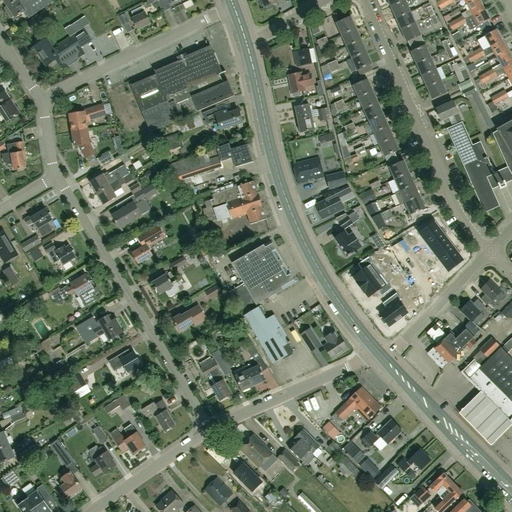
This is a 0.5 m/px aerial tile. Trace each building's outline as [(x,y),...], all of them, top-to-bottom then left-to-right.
[(2,0),(4,2),(7,6),(5,7),(4,8),(8,13),(11,19),(12,18),(13,17),(14,18),(14,19),(19,16),(23,13),(25,16),(27,19),(42,10),(56,1),(55,0),(2,0)] [(86,0),(82,3),(100,29),(110,22),(100,8),(102,6),(98,0),(86,0)] [(159,0),(157,1),(160,6),(161,9),(178,0),(159,0)] [(276,0),(257,0),(260,7),(263,6),(264,9),(265,8),(266,11),(273,8),(272,6),(278,4),(276,0)] [(447,7),(442,0),(440,0),(436,3),(440,10),(447,7)] [(477,0),(475,0),(466,5),(469,10),(461,14),(462,17),(462,16),(464,20),(483,10),(477,0)] [(410,13),(404,1),(390,7),(395,19),(410,13)] [(432,22),(437,20),(431,6),(426,8),(432,22)] [(131,12),(133,18),(132,19),(137,31),(150,24),(145,13),(144,13),(142,7),(131,12)] [(462,17),(456,20),(460,27),(466,24),(468,26),(475,22),(478,26),(488,21),(489,20),(483,10),(464,20),(462,16),(462,17)] [(117,17),(122,26),(130,22),(125,13),(117,17)] [(415,24),(410,13),(395,19),(400,31),(415,24)] [(444,18),(446,22),(451,20),(449,16),(452,15),(451,13),(448,15),(448,16),(444,18)] [(341,37),(355,30),(350,18),(335,25),(341,37)] [(319,35),(330,31),(325,20),(314,25),(319,35)] [(460,27),(456,20),(448,24),(453,31),(460,27)] [(488,21),(478,26),(484,37),(494,31),(488,21)] [(421,36),(415,24),(400,31),(406,43),(408,42),(421,36)] [(91,41),(84,30),(54,50),(46,39),(34,47),(47,66),(55,61),(61,69),(84,54),(80,48),(91,41)] [(355,30),(341,37),(346,49),(361,42),(355,30)] [(495,30),(494,31),(484,37),(490,47),(490,48),(501,41),(495,30)] [(429,55),(421,36),(408,42),(412,52),(410,53),(414,61),(429,55)] [(319,46),(328,41),(326,37),(317,41),(319,46)] [(328,41),(319,46),(321,50),(330,46),(328,41)] [(483,51),(469,60),(471,63),(485,56),(489,63),(496,58),(507,52),(501,41),(490,48),(490,47),(483,51)] [(361,42),(346,49),(351,60),(366,53),(361,42)] [(165,98),(219,75),(225,72),(222,73),(210,45),(209,45),(210,47),(186,57),(186,58),(155,72),(154,70),(154,71),(156,77),(132,87),(143,112),(167,102),(165,98)] [(450,49),(449,46),(444,48),(449,60),(454,58),(453,56),(457,54),(454,48),(450,49)] [(469,60),(483,51),(481,48),(463,58),(465,62),(469,60)] [(309,49),(298,51),(301,66),(312,64),(309,49)] [(496,58),(500,65),(502,69),(511,63),(511,60),(507,52),(496,58)] [(371,65),(366,53),(351,60),(345,63),(350,74),(356,72),(371,65)] [(434,68),(429,55),(414,61),(420,74),(434,68)] [(329,69),(338,65),(336,60),(327,64),(329,69)] [(456,74),(465,70),(462,65),(458,66),(456,63),(452,65),(456,74)] [(511,63),(502,69),(508,79),(511,77),(511,63)] [(338,65),(329,69),(331,73),(340,69),(338,65)] [(434,68),(420,74),(425,87),(440,80),(434,68)] [(481,81),(495,73),(493,69),(478,77),(479,78),(481,81)] [(469,78),(465,70),(456,74),(459,83),(464,81),(464,80),(469,78)] [(300,96),(299,93),(305,91),(304,86),(312,84),(311,78),(310,73),(301,75),(301,74),(288,76),(292,98),(300,96)] [(497,76),(495,73),(481,81),(483,85),(497,76)] [(167,102),(143,112),(142,113),(150,133),(176,121),(234,96),(227,82),(223,84),(219,75),(165,98),(167,102)] [(462,92),(474,87),(470,79),(457,85),(461,92),(462,92)] [(446,94),(440,80),(425,87),(431,100),(446,94)] [(358,100),(372,93),(367,81),(352,88),(358,100)] [(340,86),(330,91),(333,98),(343,94),(340,86)] [(474,87),(462,92),(464,98),(472,94),(474,99),(478,96),(474,87)] [(492,102),(486,105),(491,114),(498,110),(495,105),(509,97),(504,90),(490,98),(492,102)] [(17,108),(16,108),(5,92),(0,94),(0,100),(3,105),(0,106),(0,114),(6,123),(10,120),(20,114),(18,112),(19,110),(17,108)] [(372,93),(358,100),(363,111),(378,105),(372,93)] [(336,108),(345,104),(343,100),(334,104),(336,108)] [(444,106),(436,110),(438,116),(441,122),(445,120),(449,118),(451,123),(453,127),(454,126),(458,125),(462,123),(458,114),(453,103),(444,106)] [(347,109),(345,104),(336,108),(338,113),(347,109)] [(71,130),(87,127),(86,122),(106,115),(103,105),(83,111),(83,112),(80,113),(80,111),(69,113),(71,130)] [(383,116),(378,105),(363,111),(368,123),(383,116)] [(317,111),(310,112),(308,106),(295,109),(297,121),(311,118),(311,117),(318,116),(319,117),(329,114),(328,108),(317,110),(317,111)] [(207,125),(217,121),(220,131),(242,123),(238,110),(232,112),(231,109),(219,113),(217,108),(203,114),(207,125)] [(388,128),(383,116),(368,123),(373,135),(388,128)] [(311,118),(297,121),(300,134),(314,131),(311,118)] [(453,127),(447,130),(466,172),(485,213),(492,210),(499,207),(495,199),(492,190),(495,189),(499,187),(499,188),(500,190),(503,189),(506,187),(505,186),(505,184),(511,180),(511,121),(496,130),(497,132),(493,135),(500,151),(508,168),(503,170),(494,174),(487,159),(480,143),(476,145),(472,147),(467,135),(462,123),(458,125),(454,126),(453,127)] [(346,132),(355,128),(353,123),(344,127),(346,132)] [(131,137),(132,141),(144,137),(141,126),(133,129),(135,135),(131,137)] [(87,127),(71,130),(74,147),(79,146),(86,159),(95,155),(89,144),(87,127)] [(355,128),(346,132),(348,136),(357,132),(355,128)] [(393,140),(388,128),(373,135),(378,146),(393,140)] [(182,147),(178,136),(164,140),(168,152),(182,147)] [(152,137),(141,144),(146,152),(157,146),(152,137)] [(393,140),(378,146),(383,158),(384,158),(395,153),(398,151),(393,140)] [(7,165),(10,164),(13,164),(14,171),(25,169),(23,161),(26,160),(23,142),(7,145),(8,153),(2,154),(3,162),(7,165)] [(207,153),(170,165),(173,170),(179,181),(212,170),(222,167),(220,162),(232,158),(235,168),(253,162),(247,145),(231,150),(229,144),(216,149),(217,150),(207,153)] [(356,155),(365,151),(363,146),(354,150),(356,155)] [(331,164),(342,162),(339,151),(328,154),(331,164)] [(365,151),(356,155),(343,160),(344,162),(352,159),(353,162),(368,156),(365,151)] [(110,152),(96,159),(100,167),(114,159),(110,152)] [(400,164),(395,153),(384,158),(389,169),(400,164)] [(319,159),(293,165),(298,185),(324,178),(319,159)] [(403,162),(400,164),(389,169),(388,169),(394,181),(408,174),(403,162)] [(169,164),(162,168),(166,174),(173,170),(170,165),(169,164)] [(107,172),(103,175),(90,183),(96,193),(129,174),(124,166),(118,170),(120,174),(111,179),(107,172)] [(84,179),(94,178),(93,171),(83,172),(84,179)] [(129,174),(96,193),(103,205),(116,197),(113,193),(122,188),(121,186),(125,183),(126,184),(133,180),(129,174)] [(342,174),(325,178),(328,191),(345,186),(342,174)] [(413,186),(408,174),(394,181),(398,192),(394,194),(394,195),(413,186)] [(372,190),(381,186),(379,181),(370,185),(372,189),(372,190)] [(228,223),(227,219),(232,218),(232,219),(247,214),(250,225),(266,220),(262,209),(263,209),(258,192),(257,193),(253,182),(212,195),(213,200),(205,203),(206,208),(203,209),(204,214),(201,215),(204,224),(217,220),(217,222),(222,221),(223,224),(228,223)] [(138,183),(129,189),(133,195),(142,190),(138,183)] [(152,185),(130,197),(133,203),(112,216),(119,229),(134,220),(133,218),(140,214),(135,205),(139,203),(138,202),(146,197),(147,199),(157,194),(152,185)] [(326,201),(316,206),(322,219),(343,209),(339,199),(342,198),(342,197),(351,192),(350,191),(348,186),(348,185),(339,190),(338,188),(323,196),(326,201)] [(419,198),(413,186),(394,195),(399,205),(403,203),(404,204),(419,198)] [(364,207),(371,203),(366,193),(358,196),(364,207)] [(424,209),(419,198),(404,204),(409,216),(410,215),(412,220),(422,216),(420,211),(424,209)] [(376,202),(366,207),(370,216),(380,211),(376,202)] [(52,230),(48,223),(52,221),(45,210),(37,215),(36,213),(24,220),(28,226),(33,222),(37,230),(37,229),(42,236),(52,230)] [(346,214),(336,219),(338,223),(343,230),(359,220),(354,212),(348,217),(346,214)] [(426,244),(441,232),(434,222),(419,234),(426,244)] [(137,238),(143,247),(132,253),(138,264),(152,256),(149,251),(152,250),(149,246),(165,237),(158,225),(137,238)] [(0,250),(2,253),(0,254),(3,260),(5,259),(6,260),(17,254),(4,232),(0,233),(0,250)] [(352,233),(348,236),(345,232),(334,239),(346,258),(362,248),(352,233)] [(433,253),(448,241),(441,232),(426,244),(433,253)] [(32,246),(29,240),(21,245),(24,250),(25,252),(33,247),(32,246)] [(263,277),(285,266),(270,241),(263,245),(248,254),(263,277)] [(441,262),(456,251),(448,241),(433,253),(441,262)] [(204,257),(214,251),(208,242),(198,248),(204,257)] [(52,243),(43,248),(47,255),(56,249),(52,243)] [(415,243),(411,246),(415,252),(419,249),(415,243)] [(53,252),(54,255),(56,255),(62,266),(77,257),(69,245),(66,248),(64,246),(53,252)] [(30,253),(35,262),(43,257),(38,248),(30,253)] [(214,251),(204,257),(209,265),(224,256),(219,248),(214,251)] [(448,272),(463,261),(456,251),(441,262),(448,272)] [(422,253),(418,256),(422,262),(426,258),(422,253)] [(263,277),(248,254),(232,264),(243,284),(227,294),(241,315),(256,306),(275,295),(263,277)] [(183,256),(168,265),(172,272),(187,263),(183,256)] [(356,283),(360,288),(380,272),(369,257),(357,264),(362,270),(353,277),(357,282),(356,283)] [(426,258),(422,262),(427,267),(431,264),(426,258)] [(26,269),(30,274),(34,272),(31,266),(26,269)] [(295,283),(285,266),(263,277),(275,295),(283,290),(295,283)] [(19,281),(11,267),(3,271),(11,286),(19,281)] [(433,268),(429,271),(434,277),(438,274),(433,268)] [(392,288),(380,272),(360,288),(364,293),(365,293),(368,298),(378,291),(382,296),(392,288)] [(152,283),(159,295),(165,291),(169,298),(174,295),(180,292),(178,287),(182,285),(179,279),(171,283),(166,274),(152,283)] [(71,286),(68,288),(67,286),(60,290),(57,284),(55,285),(54,284),(50,286),(51,288),(46,291),(50,297),(52,296),(57,304),(62,305),(63,300),(68,303),(70,296),(75,292),(84,307),(96,300),(94,296),(99,293),(91,280),(89,282),(85,275),(70,284),(71,286)] [(505,296),(501,292),(489,281),(481,290),(485,294),(480,299),(487,306),(490,304),(494,308),(505,296)] [(218,286),(205,293),(208,300),(221,292),(218,286)] [(401,299),(396,293),(384,302),(388,307),(379,314),(382,317),(380,319),(384,324),(386,322),(388,326),(407,312),(398,301),(401,299)] [(465,328),(473,336),(478,332),(481,329),(477,326),(476,325),(485,317),(479,312),(484,307),(477,300),(472,305),(469,302),(460,311),(470,321),(464,327),(465,328)] [(42,316),(32,301),(22,308),(23,310),(20,312),(25,319),(27,318),(30,323),(42,316)] [(507,320),(511,314),(511,304),(510,303),(501,314),(507,320)] [(195,326),(206,319),(198,306),(181,316),(180,315),(172,320),(179,332),(194,323),(195,326)] [(256,306),(241,315),(242,317),(244,316),(273,364),(283,358),(284,360),(292,356),(293,351),(288,344),(290,342),(274,315),(266,320),(263,315),(266,314),(260,306),(257,308),(256,306)] [(15,309),(9,313),(14,320),(19,316),(15,309)] [(86,345),(105,333),(109,341),(124,331),(116,318),(111,321),(108,316),(96,323),(93,317),(76,328),(86,345)] [(236,317),(222,325),(227,334),(241,326),(236,317)] [(507,340),(511,334),(511,328),(511,327),(503,336),(507,340)] [(299,335),(311,353),(322,346),(310,328),(299,335)] [(436,345),(427,354),(442,369),(466,345),(470,349),(476,343),(472,339),(474,337),(473,336),(465,328),(455,338),(453,336),(449,340),(446,336),(442,340),(436,345)] [(482,328),(481,329),(478,332),(483,337),(486,333),(482,328)] [(324,338),(327,343),(323,346),(332,360),(348,349),(339,336),(338,337),(334,332),(324,338)] [(41,344),(47,355),(53,351),(51,346),(54,344),(51,338),(41,344)] [(491,338),(479,350),(488,359),(501,347),(491,338)] [(248,348),(255,361),(261,357),(253,345),(248,348)] [(511,360),(500,348),(482,367),(474,359),(460,372),(468,380),(511,424),(511,360)] [(114,372),(124,366),(127,373),(141,365),(134,353),(131,354),(129,350),(108,362),(114,372)] [(231,372),(218,350),(212,354),(225,376),(231,372)] [(43,351),(38,352),(28,357),(33,366),(44,361),(42,358),(45,356),(43,351)] [(0,368),(14,363),(23,360),(20,353),(0,361),(0,368)] [(200,364),(202,368),(213,362),(210,358),(200,364)] [(60,361),(53,366),(61,380),(72,374),(67,365),(64,368),(60,361)] [(211,387),(220,401),(231,394),(222,380),(224,379),(219,370),(220,369),(215,361),(213,362),(202,368),(200,369),(206,378),(208,376),(214,386),(211,387)] [(0,375),(16,368),(14,363),(0,368),(0,375)] [(251,369),(250,365),(245,367),(247,371),(253,386),(265,381),(258,366),(251,369)] [(245,367),(233,372),(242,392),(253,386),(247,371),(245,367)] [(273,367),(269,369),(273,378),(277,376),(273,367)] [(87,385),(80,372),(70,378),(68,376),(61,380),(70,395),(87,385)] [(22,392),(26,400),(36,396),(32,387),(22,392)] [(366,422),(380,409),(374,402),(361,388),(349,399),(350,399),(331,417),(338,425),(354,410),(366,422)] [(511,423),(511,421),(481,390),(458,412),(490,445),(511,423)] [(124,395),(116,400),(122,410),(131,405),(124,395)] [(154,418),(155,417),(164,432),(175,425),(170,417),(172,416),(162,400),(155,404),(154,402),(141,410),(146,418),(152,414),(154,418)] [(98,412),(102,419),(119,408),(114,401),(98,412)] [(21,404),(25,414),(30,411),(26,402),(21,404)] [(11,417),(22,412),(19,404),(7,409),(11,417)] [(22,412),(11,417),(13,423),(25,418),(22,412)] [(73,417),(78,424),(84,420),(79,413),(73,417)] [(81,423),(83,426),(94,418),(91,415),(81,423)] [(369,448),(381,437),(388,445),(401,431),(391,420),(377,434),(375,436),(371,431),(361,440),(369,448)] [(340,433),(329,422),(322,428),(333,440),(340,433)] [(125,431),(130,438),(126,440),(122,435),(115,441),(122,452),(129,448),(133,454),(145,446),(132,426),(125,431)] [(93,430),(101,444),(107,440),(99,427),(93,430)] [(295,440),(310,455),(311,456),(320,447),(303,430),(294,439),(295,440)] [(0,448),(9,445),(4,432),(0,433),(0,448)] [(259,467),(272,454),(253,435),(240,449),(259,467)] [(310,455),(295,440),(288,447),(303,462),(310,455)] [(328,447),(337,456),(341,451),(333,442),(328,447)] [(9,445),(0,448),(0,463),(14,457),(9,445)] [(25,451),(14,457),(19,464),(29,459),(28,457),(38,450),(34,445),(25,451)] [(97,464),(89,469),(95,477),(102,472),(103,474),(116,466),(107,452),(105,453),(101,447),(99,448),(97,446),(89,451),(95,460),(94,460),(97,464)] [(358,464),(366,457),(355,446),(347,453),(358,464)] [(411,465),(413,462),(421,470),(431,460),(420,449),(410,459),(408,462),(403,457),(396,465),(404,472),(411,465)] [(277,458),(292,472),(300,465),(284,450),(277,458)] [(59,456),(67,467),(72,463),(64,453),(59,456)] [(363,475),(345,457),(338,464),(340,467),(337,469),(341,472),(339,473),(342,476),(344,474),(347,477),(351,473),(357,480),(363,475)] [(243,464),(234,473),(248,488),(258,479),(243,464)] [(383,474),(390,481),(398,472),(391,465),(383,474)] [(12,471),(2,479),(7,487),(12,483),(14,485),(20,481),(12,471)] [(68,499),(82,489),(70,472),(61,478),(65,483),(59,488),(60,489),(56,491),(64,502),(68,499)] [(450,487),(453,483),(443,473),(437,480),(429,488),(434,494),(442,486),(446,490),(450,487)] [(317,479),(322,484),(326,481),(320,475),(317,479)] [(216,478),(205,490),(220,506),(232,495),(216,478)] [(324,485),(330,491),(333,489),(326,482),(324,485)] [(457,504),(459,503),(456,500),(463,493),(453,483),(450,487),(446,490),(440,496),(444,500),(435,509),(437,511),(450,511),(453,510),(455,508),(458,505),(457,504)] [(25,494),(15,501),(22,511),(50,511),(51,511),(46,504),(47,502),(51,498),(42,485),(27,496),(25,494)] [(414,494),(423,504),(432,496),(423,486),(414,494)] [(289,494),(283,488),(279,493),(284,499),(289,494)] [(321,511),(329,511),(307,489),(303,493),(321,511)] [(264,498),(273,507),(281,499),(272,490),(264,498)] [(165,499),(156,507),(160,511),(175,511),(184,505),(172,492),(165,498),(165,499)] [(320,511),(301,493),(298,496),(314,511),(320,511)] [(458,505),(455,508),(453,510),(450,511),(480,511),(469,500),(467,502),(464,499),(460,504),(459,503),(457,504),(458,505)]
